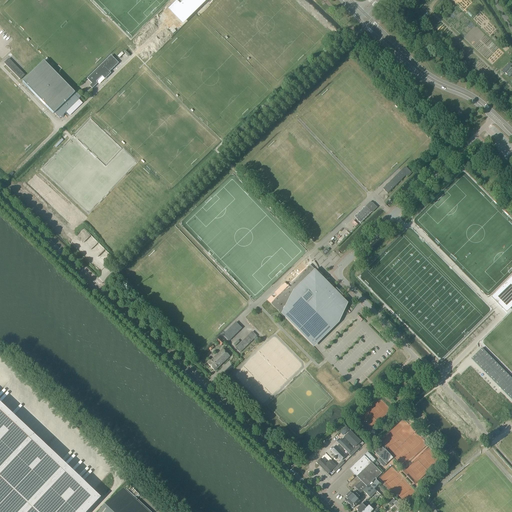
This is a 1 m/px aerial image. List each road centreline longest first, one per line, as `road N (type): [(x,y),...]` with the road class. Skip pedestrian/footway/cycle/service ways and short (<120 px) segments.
road 1 (secondary): [(331,511),(120,311)]
road 2 (secondary): [(358,17),(429,83),(476,104),(511,137)]
road 3 (secondary): [(511,131),(476,97),(426,73),(362,13)]
road 4 (track): [(435,0),(420,15),(511,101)]
